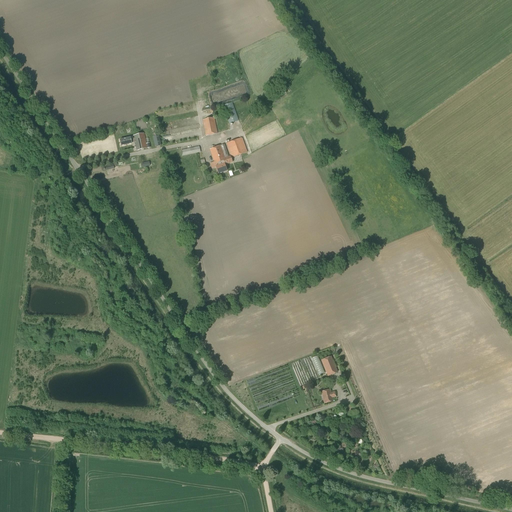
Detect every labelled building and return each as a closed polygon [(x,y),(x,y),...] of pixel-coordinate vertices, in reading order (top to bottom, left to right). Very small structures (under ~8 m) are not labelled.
[(232,102),(223,106),(223,107),(229,123),(238,120),(232,102)] [(161,111),(163,117),(171,115),(169,108),(161,111)] [(206,136),(217,134),(214,118),(203,120),(206,136)] [(193,130),(164,136),(166,142),(194,136),(193,130)] [(146,144),(144,133),(133,136),(134,139),(131,139),(130,138),(120,140),(121,146),(132,143),(135,142),(137,151),(150,148),(149,143),(146,144)] [(155,147),(161,145),(159,135),(153,137),(155,147)] [(232,158),(247,152),(242,138),(226,143),(232,158)] [(221,145),(210,149),(213,157),(224,154),(224,156),(228,155),(224,144),(221,146),(221,145)] [(182,156),(200,152),(199,147),(181,151),(182,156)] [(224,154),(213,157),(215,164),(216,167),(218,174),(227,171),(225,165),(232,162),(230,156),(225,158),(224,154)] [(330,357),(321,360),(328,376),(336,372),(330,357)] [(334,392),(330,393),(330,390),(321,392),(324,404),(333,401),(332,398),(336,397),(334,392)]
